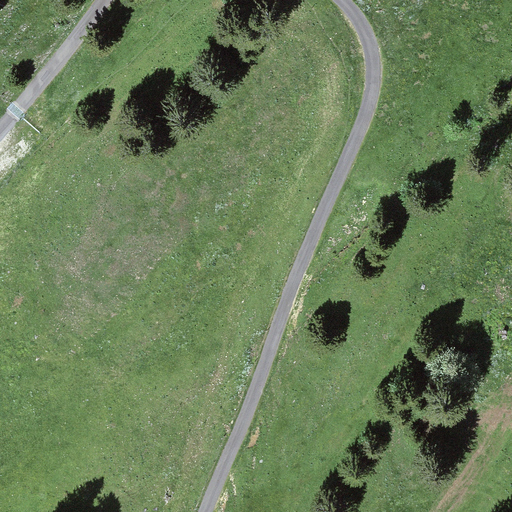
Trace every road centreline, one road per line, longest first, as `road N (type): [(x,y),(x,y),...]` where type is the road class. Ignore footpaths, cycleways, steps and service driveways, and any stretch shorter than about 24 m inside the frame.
road 1 (track): [(341,0),(371,49),(372,92),(206,511)]
road 2 (unclassified): [(104,0),(0,128)]
